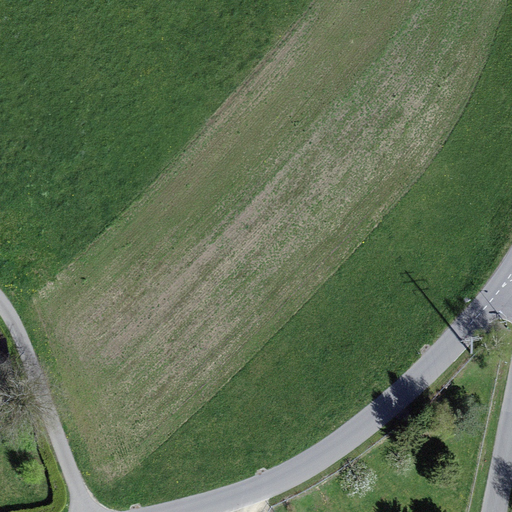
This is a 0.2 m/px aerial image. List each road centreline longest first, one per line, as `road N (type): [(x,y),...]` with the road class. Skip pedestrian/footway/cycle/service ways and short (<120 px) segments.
road 1 (tertiary): [(511,271),(437,355),(327,450),(253,489),(178,511)]
road 2 (track): [(88,511),(0,300)]
